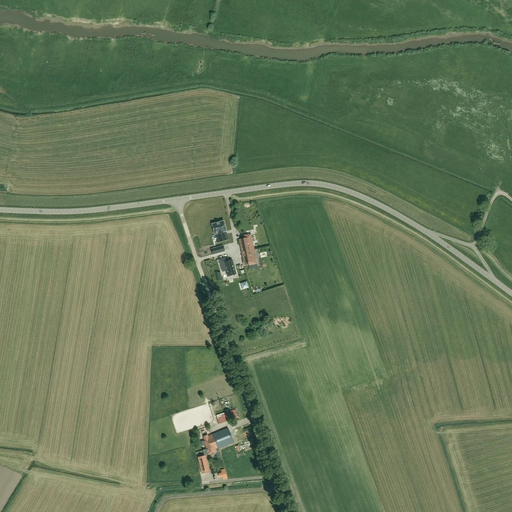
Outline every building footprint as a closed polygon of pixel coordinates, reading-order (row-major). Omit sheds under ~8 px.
[(223,221),(211,224),(214,235),(215,235),(215,237),(217,237),(218,241),(216,241),(217,243),(228,240),(226,233),(226,234),(225,232),(226,231),(223,221)] [(210,247),(216,245),(212,233),(206,235),(210,247)] [(239,239),(241,248),(242,247),(243,251),(254,249),(251,234),(243,236),(243,239),(239,239)] [(243,251),(243,255),(242,255),(244,263),(248,262),(249,265),(257,264),(254,249),(243,251)] [(219,259),(222,272),(226,270),(227,274),(235,272),(232,260),(229,261),(228,257),(219,259)] [(232,411),(216,415),(219,424),(234,419),(232,411)] [(248,423),(234,427),(235,432),(249,428),(248,423)] [(218,446),(218,448),(232,442),(226,428),(211,435),(210,433),(207,434),(203,436),(204,441),(201,442),(202,446),(205,445),(206,449),(218,446)] [(202,450),(204,455),(207,454),(208,454),(219,451),(218,448),(218,446),(206,449),(202,450)] [(205,455),(198,457),(202,473),(205,472),(209,471),(205,455)]
